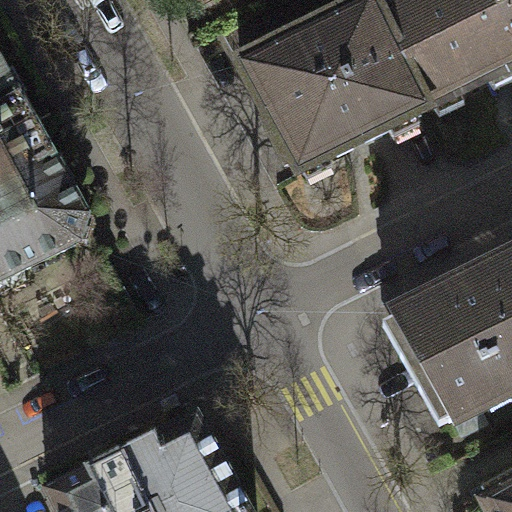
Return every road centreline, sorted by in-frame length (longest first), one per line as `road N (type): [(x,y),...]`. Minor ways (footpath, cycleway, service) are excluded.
road 1 (residential): [(256,315),(86,0)]
road 2 (residential): [(0,441),(256,315)]
road 3 (residential): [(511,188),(256,315)]
road 4 (residential): [(365,511),(256,315)]
